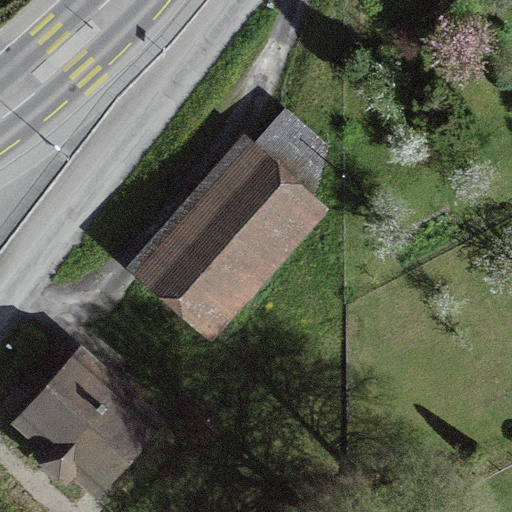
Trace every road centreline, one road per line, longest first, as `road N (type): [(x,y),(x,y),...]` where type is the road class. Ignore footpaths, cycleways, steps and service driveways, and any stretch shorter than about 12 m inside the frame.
road 1 (residential): [(236,0),(0,308)]
road 2 (primary): [(6,105),(114,7)]
